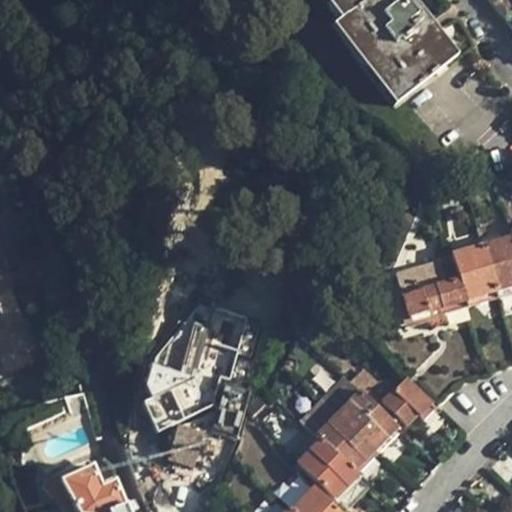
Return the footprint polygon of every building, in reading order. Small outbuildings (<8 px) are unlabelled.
[(337,0),(330,5),(401,99),(463,53),(423,0),(337,0)] [(399,299),(394,301),(403,331),(426,325),(429,331),(445,325),(443,316),(467,309),(465,304),(511,288),(511,232),(509,233),(510,238),(450,257),(453,264),(394,282),(399,299)] [(8,274),(0,253),(0,361),(5,374),(22,367),(18,355),(38,347),(27,320),(21,323),(8,291),(14,289),(8,274)] [(261,334),(242,329),(237,346),(256,351),(261,334)] [(390,392),(380,404),(406,428),(417,417),(422,421),(434,408),(406,381),(393,395),(390,392)] [(249,394),(228,388),(216,432),(238,437),(249,394)] [(319,441),(295,466),(331,501),(355,476),(352,473),(396,428),(360,392),(316,438),(319,441)] [(208,410),(184,403),(177,428),(201,434),(208,410)] [(201,434),(177,428),(168,462),(185,467),(189,453),(195,455),(200,437),(201,434)] [(223,444),(200,437),(195,455),(194,460),(217,467),(223,444)] [(185,467),(191,469),(194,460),(195,455),(189,453),(185,467)] [(90,471),(59,484),(74,511),(125,511),(114,486),(101,491),(90,471)] [(55,479),(40,491),(61,511),(74,511),(59,484),(55,479)] [(334,511),(311,490),(288,511),(287,511),(286,511),(285,511),(334,511)]
